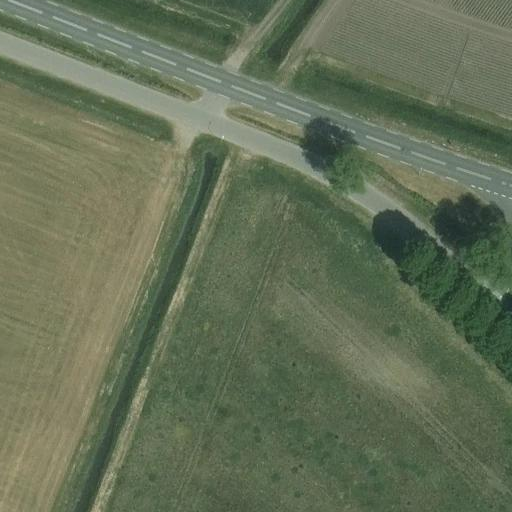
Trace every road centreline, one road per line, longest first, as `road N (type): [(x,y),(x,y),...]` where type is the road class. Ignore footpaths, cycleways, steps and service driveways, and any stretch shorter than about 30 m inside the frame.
road 1 (unclassified): [(493,306),(376,198),(204,116),(0,39)]
road 2 (secondary): [(511,186),(6,0)]
